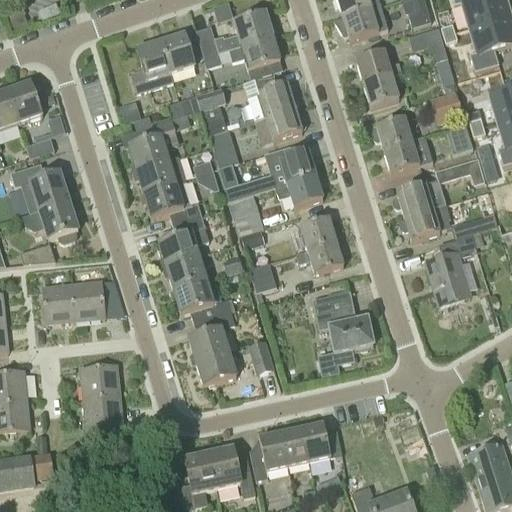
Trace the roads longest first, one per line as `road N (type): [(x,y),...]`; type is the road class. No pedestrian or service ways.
road 1 (residential): [(416,379),(299,0)]
road 2 (residential): [(416,379),(203,427),(179,420),(162,401),(145,345)]
road 3 (residential): [(145,345),(53,43)]
road 4 (residential): [(145,345),(47,355),(53,414)]
road 5 (residential): [(53,43),(179,0)]
